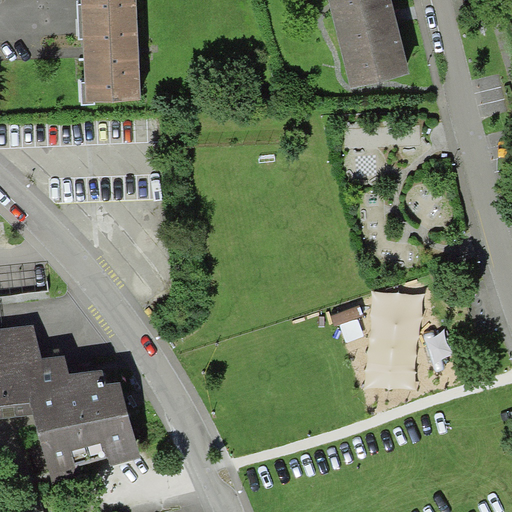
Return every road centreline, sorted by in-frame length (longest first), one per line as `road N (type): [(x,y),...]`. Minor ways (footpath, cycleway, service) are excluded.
road 1 (residential): [(230,511),(149,354),(74,254),(0,178)]
road 2 (residential): [(439,0),(483,233),(511,311)]
road 3 (track): [(211,469),(511,374)]
